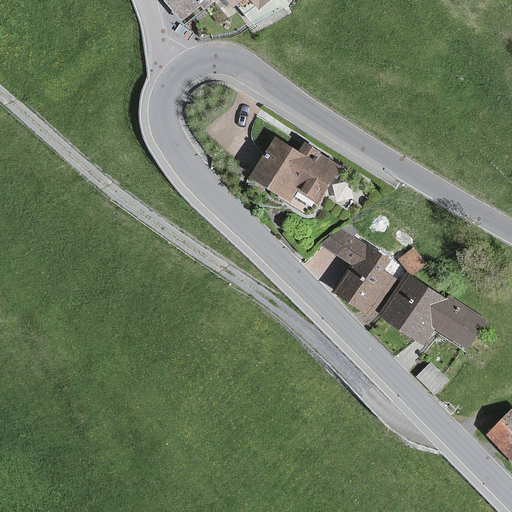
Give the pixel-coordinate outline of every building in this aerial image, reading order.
[(173,0),(192,22),(218,0),(173,0)] [(222,0),(236,15),(252,0),(260,0),(267,7),(275,0),(222,0)] [(302,152),(278,137),(261,165),(254,177),(292,201),(298,192),(321,206),(345,168),(306,144),(302,152)] [(360,266),(344,290),(378,312),(401,278),(390,270),(400,256),(348,222),(326,245),(360,266)] [(451,294),(418,272),(390,313),(433,341),(444,323),(477,345),(495,318),(454,290),(451,294)]
